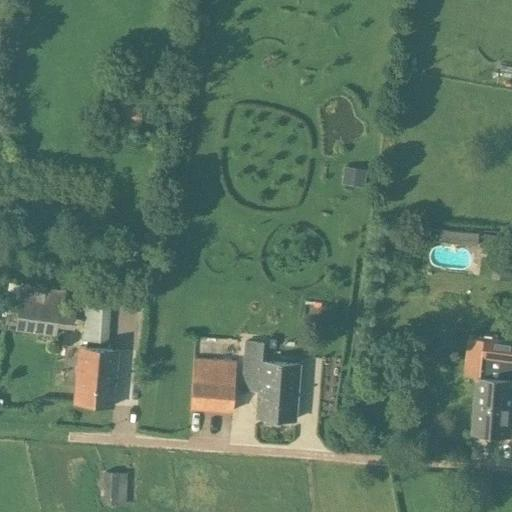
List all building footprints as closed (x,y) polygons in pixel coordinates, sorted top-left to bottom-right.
[(140,125),(143,103),(114,98),(110,120),(140,125)] [(478,241),(479,230),(431,228),(431,239),(478,241)] [(73,326),(76,306),(63,304),(65,290),(21,284),(14,330),(55,335),(57,324),(73,326)] [(83,301),(82,339),(108,340),(109,302),(83,301)] [(511,363),(511,338),(480,335),(477,358),(511,363)] [(295,419),(299,364),(260,361),(262,340),(245,339),(241,390),(258,391),(256,416),(295,419)] [(112,405),(117,350),(78,347),(73,402),(112,405)] [(232,411),(236,360),(193,357),(189,408),(232,411)] [(472,433),(477,433),(511,436),(511,422),(511,379),(477,376),(472,433)] [(126,504),(127,472),(105,470),(103,503),(126,504)]
